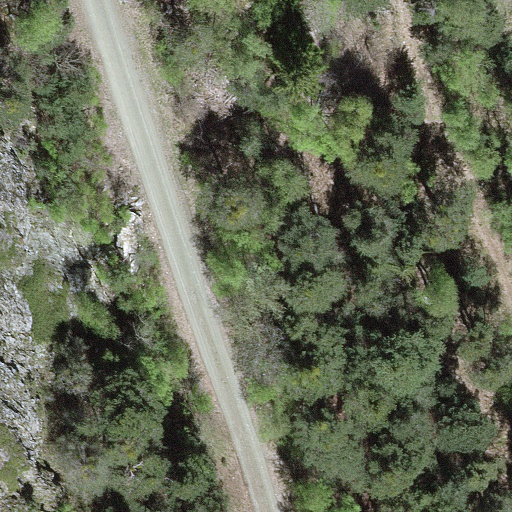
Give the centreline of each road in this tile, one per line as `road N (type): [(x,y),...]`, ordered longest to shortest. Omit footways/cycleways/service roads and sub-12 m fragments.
road 1 (track): [(230,511),(78,0)]
road 2 (track): [(511,451),(458,276),(435,132),(396,0)]
road 3 (motorway): [(312,0),(511,202)]
road 4 (motorway): [(0,354),(77,511)]
